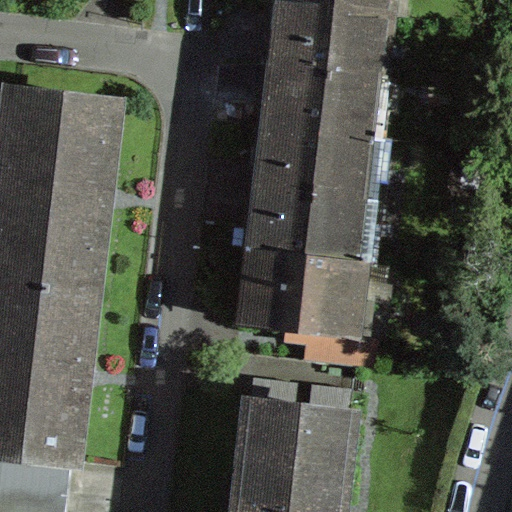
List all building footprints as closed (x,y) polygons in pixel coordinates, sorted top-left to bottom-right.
[(278,0),(278,1),(381,13),(382,0),(278,0)] [(271,62),(374,74),(381,13),(278,1),(272,53),(271,62)] [(264,125),(370,137),(378,75),(374,74),(271,62),(265,113),(264,125)] [(0,186),(0,242),(1,242),(0,252),(0,277),(93,288),(103,201),(114,102),(18,91),(15,129),(7,128),(0,186)] [(257,187),(363,199),(370,137),(264,125),(258,177),(257,187)] [(249,249),(355,261),(363,199),(257,187),(251,236),(249,249)] [(357,334),(366,262),(355,261),(249,249),(242,307),(241,320),(310,329),(306,358),(376,366),(379,336),(357,334)] [(0,482),(62,490),(66,460),(73,461),(83,373),(93,288),(0,277),(0,482)] [(251,511),(339,511),(351,415),(251,403),(243,472),(256,475),(253,500),(251,511)] [(59,511),(62,490),(0,482),(0,511),(59,511)]
